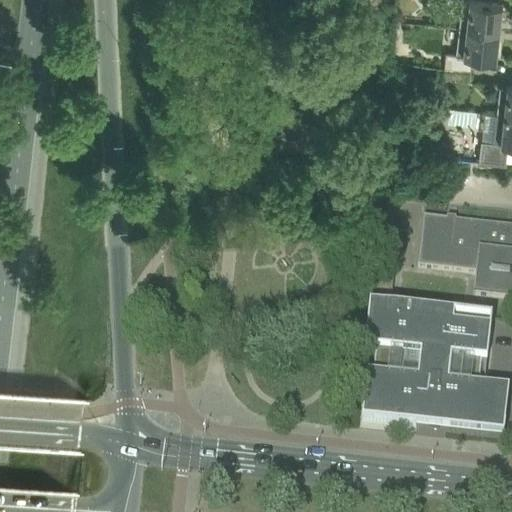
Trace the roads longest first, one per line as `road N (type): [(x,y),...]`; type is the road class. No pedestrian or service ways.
road 1 (primary): [(125,439),(99,0)]
road 2 (tertiary): [(511,484),(182,453),(125,439)]
road 3 (primary): [(0,329),(36,0)]
road 4 (secondary): [(125,439),(0,426)]
